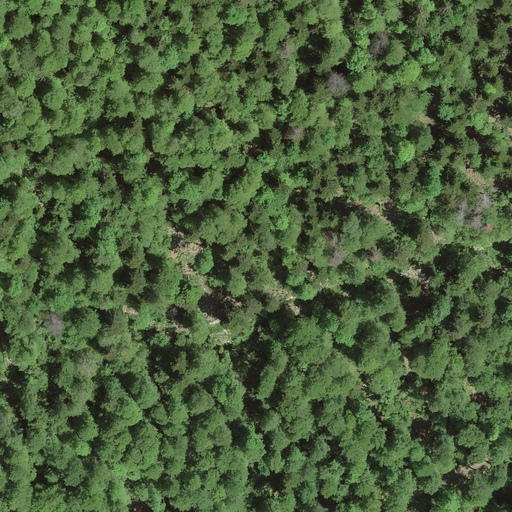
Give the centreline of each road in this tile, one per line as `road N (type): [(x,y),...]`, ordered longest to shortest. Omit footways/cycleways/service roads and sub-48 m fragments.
road 1 (track): [(511,230),(207,330)]
road 2 (track): [(383,511),(511,447)]
